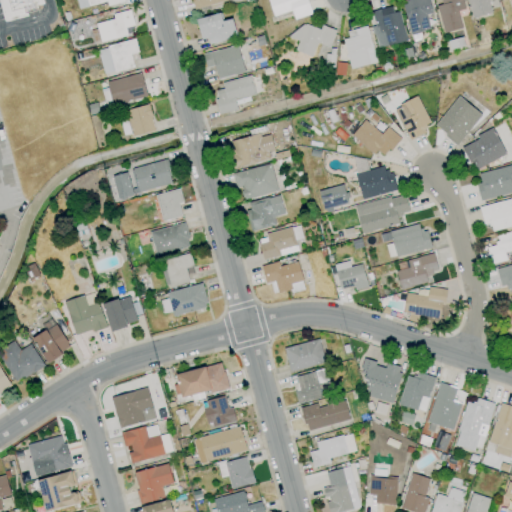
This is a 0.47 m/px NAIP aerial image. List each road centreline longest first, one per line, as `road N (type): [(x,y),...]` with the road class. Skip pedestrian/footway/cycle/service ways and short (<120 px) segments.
road 1 (residential): [(0,433),(112,367),(243,324),(313,311),(511,374)]
road 2 (residential): [(156,0),(298,511)]
road 3 (residential): [(434,177),(446,194),(476,306),(465,359)]
road 4 (residential): [(73,387),(108,511)]
